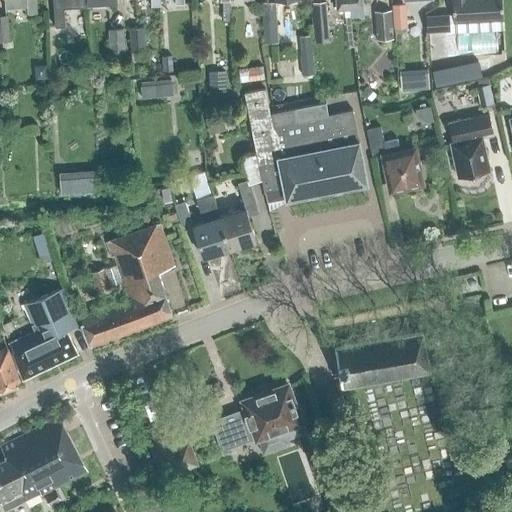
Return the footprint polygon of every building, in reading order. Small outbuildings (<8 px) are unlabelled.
[(3,0),(4,8),(26,7),(26,14),(36,13),(35,0),(3,0)] [(52,0),(53,10),(54,27),(64,27),(64,9),(84,7),(83,0),(52,0)] [(326,0),(319,0),(320,39),(334,38),(332,0),(326,0)] [(349,9),(348,0),(335,0),(336,10),(349,9)] [(348,0),(349,9),(362,8),(361,0),(348,0)] [(451,0),(453,23),(502,20),(501,0),(451,0)] [(278,43),(275,3),(261,4),(263,44),(278,43)] [(407,29),(405,4),(391,5),(393,30),(407,29)] [(393,39),(391,11),(373,12),(375,40),(393,39)] [(426,33),(441,32),(449,31),(448,14),(424,16),(426,33)] [(7,16),(0,16),(0,42),(9,42),(8,25),(7,16)] [(128,28),(130,52),(145,51),(143,27),(128,28)] [(124,52),(123,29),(108,30),(109,53),(124,52)] [(315,76),(313,55),(312,55),(306,56),(300,57),(299,57),(301,77),(315,76)] [(173,71),(172,56),(161,56),(162,72),(173,71)] [(441,81),(488,76),(486,61),(440,66),(441,81)] [(45,66),(34,66),(35,79),(45,79),(45,66)] [(262,66),(238,69),(240,83),(264,80),(262,66)] [(140,82),(141,99),(174,96),(172,80),(140,82)] [(370,101),(375,94),(366,86),(360,93),(370,101)] [(247,110),(268,106),(264,89),(243,93),(247,110)] [(352,110),(327,115),(325,103),(269,114),(268,106),(247,110),(263,193),(264,193),(266,202),(285,199),(285,201),(367,185),(352,110)] [(433,122),(430,107),(415,110),(417,116),(426,123),(433,122)] [(493,135),(488,114),(448,123),(452,143),(450,144),(458,178),(489,171),(481,138),(493,135)] [(225,130),(222,118),(205,122),(208,135),(225,130)] [(383,142),(380,127),(366,130),(371,153),(384,150),(385,155),(382,156),(390,191),(421,184),(414,149),(399,152),(396,139),(383,142)] [(65,169),(66,193),(103,191),(102,168),(65,169)] [(219,217),(228,250),(255,242),(247,216),(258,213),(248,180),(237,183),(245,209),(219,217)] [(228,250),(219,217),(212,195),(196,200),(199,209),(203,208),(207,221),(192,225),(202,258),(228,250)] [(190,222),(183,201),(173,205),(180,225),(190,222)] [(166,224),(177,220),(175,213),(164,217),(166,224)] [(173,266),(158,223),(105,242),(127,301),(79,318),(90,347),(172,317),(157,272),(173,266)] [(54,230),(40,233),(46,261),(59,258),(54,230)] [(110,287),(104,269),(91,273),(96,292),(110,287)] [(78,325),(64,288),(23,304),(35,331),(9,344),(22,379),(76,353),(66,331),(78,325)] [(428,369),(421,332),(334,348),(340,384),(428,369)] [(0,350),(0,392),(20,384),(6,348),(0,350)] [(245,409),(211,422),(221,449),(252,438),(250,432),(253,431),(255,437),(256,439),(258,438),(262,447),(270,445),(271,449),(287,444),(282,429),(300,423),(298,419),(300,409),(295,408),(286,386),(242,402),(245,409)] [(87,472),(58,417),(0,446),(0,448),(6,459),(0,461),(0,500),(19,491),(22,498),(37,491),(39,495),(87,472)] [(169,420),(143,430),(160,478),(186,469),(177,443),(169,420)] [(60,500),(55,492),(45,497),(50,506),(60,500)]
